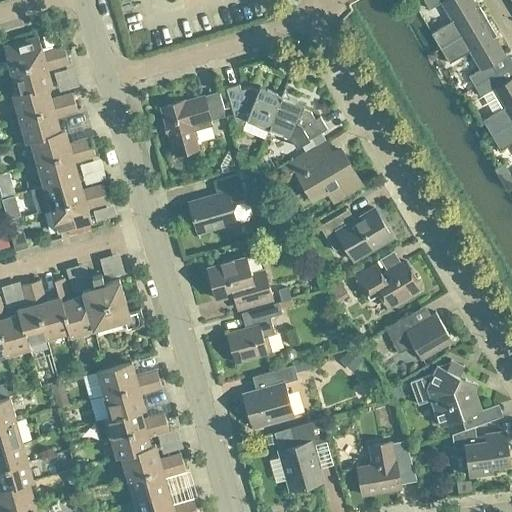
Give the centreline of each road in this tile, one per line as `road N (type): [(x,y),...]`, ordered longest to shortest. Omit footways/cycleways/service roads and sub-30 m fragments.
road 1 (residential): [(511,365),(309,17)]
road 2 (residential): [(230,511),(149,233)]
road 3 (residential): [(309,17),(108,77)]
road 4 (residential): [(149,233),(108,77)]
road 5 (residential): [(0,274),(149,233)]
